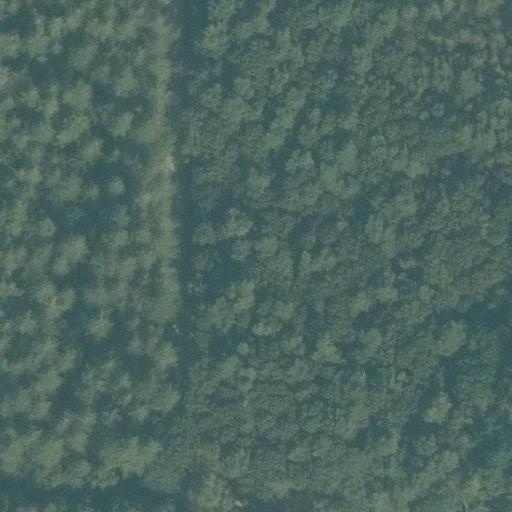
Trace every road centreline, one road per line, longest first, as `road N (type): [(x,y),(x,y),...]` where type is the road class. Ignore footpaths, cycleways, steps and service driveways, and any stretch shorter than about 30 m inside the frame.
road 1 (track): [(170,0),(171,506)]
road 2 (track): [(171,506),(0,493)]
